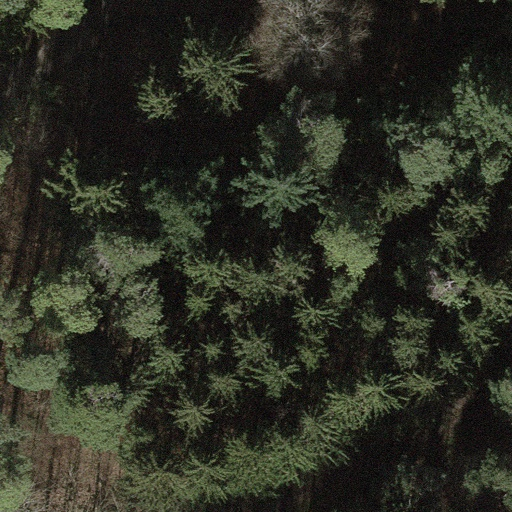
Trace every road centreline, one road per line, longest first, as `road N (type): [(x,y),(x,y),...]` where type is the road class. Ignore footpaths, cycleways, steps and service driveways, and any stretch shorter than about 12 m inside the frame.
road 1 (track): [(511,400),(256,511)]
road 2 (track): [(0,100),(132,0)]
